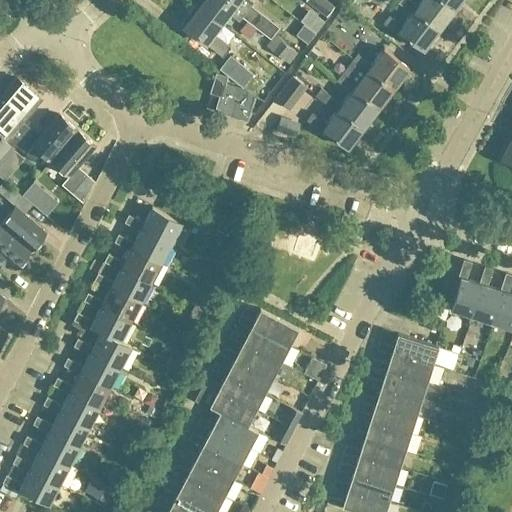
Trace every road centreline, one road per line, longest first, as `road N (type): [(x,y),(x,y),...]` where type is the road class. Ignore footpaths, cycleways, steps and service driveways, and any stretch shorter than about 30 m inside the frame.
road 1 (residential): [(424,208),(261,511)]
road 2 (residential): [(0,391),(140,120)]
road 3 (residential): [(424,208),(140,120)]
road 4 (residential): [(511,47),(424,208)]
